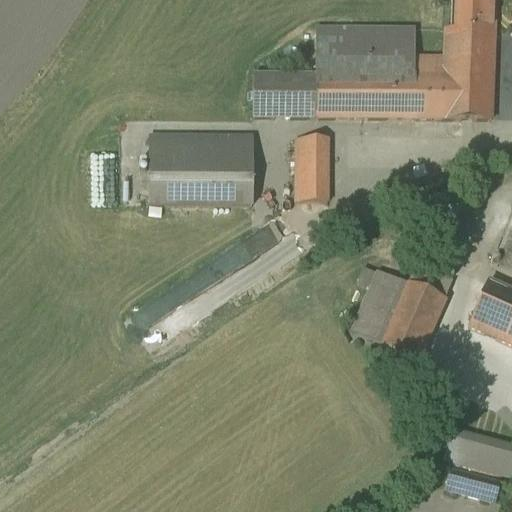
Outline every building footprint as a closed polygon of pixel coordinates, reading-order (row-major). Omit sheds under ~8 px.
[(494,0),(456,0),(455,33),(493,34),(494,0)] [(444,62),(414,61),(415,33),(316,32),(315,80),(253,79),(252,121),(415,122),(415,123),(490,123),(494,35),(493,34),(455,33),(445,33),(444,62)] [(252,140),(150,139),(149,209),(252,209),(252,140)] [(328,142),(296,141),(296,206),(328,206),(328,142)] [(406,182),(356,206),(366,226),(416,202),(406,182)] [(511,229),(501,254),(507,257),(501,271),(511,275),(511,229)] [(452,285),(416,269),(408,287),(444,303),(452,285)] [(408,287),(378,275),(351,336),(418,364),(444,303),(408,287)] [(511,293),(489,283),(469,331),(511,350),(511,293)] [(511,473),(511,449),(451,434),(443,468),(509,484),(511,473)] [(499,486),(452,474),(447,493),(494,506),(499,486)]
